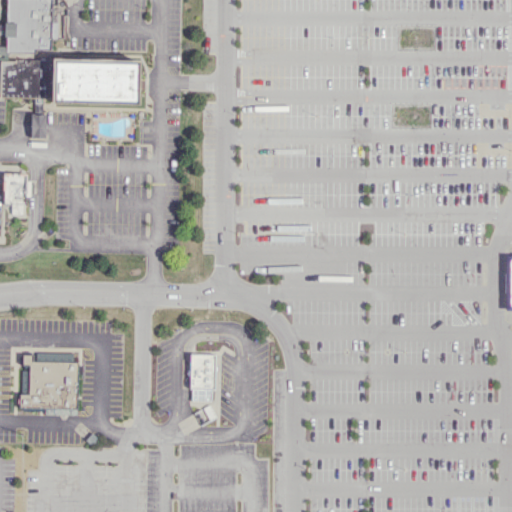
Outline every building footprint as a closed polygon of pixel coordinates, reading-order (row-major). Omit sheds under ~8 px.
[(6,0),(6,51),(50,53),(50,0),(6,0)] [(51,101),(138,103),(139,59),(52,57),(52,60),(51,97),(51,101)] [(0,59),(52,60),(51,97),(0,96),(0,59)] [(45,114),(31,113),(30,137),(45,137),(45,114)] [(3,174),(3,203),(11,203),(11,213),(23,213),(23,203),(25,203),(25,174),(3,174)] [(190,353),(189,388),(191,388),(191,399),(211,399),(211,387),(214,388),(215,354),(190,353)] [(22,354),(22,365),(29,365),(29,393),(19,393),(19,407),(77,408),(78,361),(33,360),(33,354),(22,354)]
